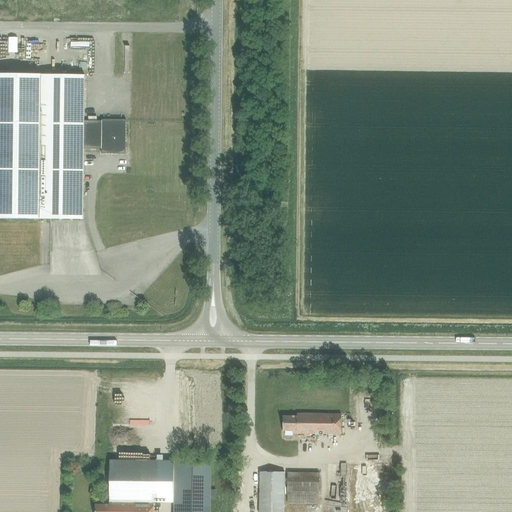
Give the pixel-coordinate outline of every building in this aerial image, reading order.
[(119,155),(126,148),(125,121),(98,121),(98,122),(81,122),(81,78),(0,78),(0,219),(83,220),(84,149),(101,149),(101,154),(119,155)] [(341,435),(341,415),(297,414),(297,417),(283,417),(283,426),(282,426),(282,431),(293,431),(293,434),(341,435)] [(324,459),(323,471),(345,472),(345,460),(324,459)] [(153,511),(154,503),(158,503),(159,461),(110,461),(109,505),(95,505),(95,511),(153,511)] [(381,511),(381,462),(346,462),(346,511),(381,511)] [(210,511),(210,499),(215,499),(215,490),(210,490),(211,463),(175,463),(174,511),(210,511)] [(284,511),(285,473),(259,472),(258,511),(284,511)] [(319,504),(319,473),(287,473),(287,504),(319,504)]
